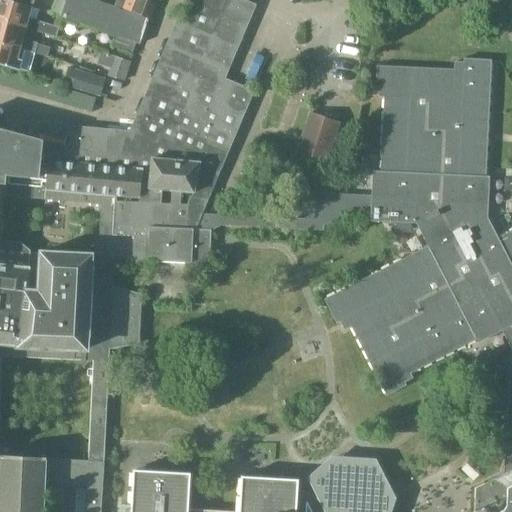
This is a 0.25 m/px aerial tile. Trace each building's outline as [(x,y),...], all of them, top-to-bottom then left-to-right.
[(33,8),(9,0),(0,0),(0,19),(25,28),(34,31),(56,37),(59,28),(33,21),(29,20),(33,8)] [(43,511),(45,485),(45,483),(88,486),(86,511),(511,511),(511,231),(498,239),(487,218),(488,217),(487,217),(487,205),(488,205),(488,203),(488,204),(489,177),(484,176),(489,60),(463,58),(463,62),(454,62),(454,71),(376,67),(376,83),(372,83),(372,91),(380,91),(379,135),(385,135),(383,173),(374,173),(373,197),(307,194),(305,219),(202,214),(254,91),(225,78),(256,5),(245,0),(191,0),(181,23),(175,21),(129,131),(68,125),(67,131),(63,145),(0,128),(0,511),(43,511)] [(93,0),(67,0),(66,2),(61,17),(106,33),(117,36),(137,44),(139,45),(148,20),(151,21),(151,19),(124,9),(123,11),(93,0)] [(157,3),(151,0),(129,0),(128,5),(126,4),(124,9),(141,15),(151,19),(157,3)] [(0,19),(0,41),(20,48),(20,49),(34,53),(47,57),(50,47),(32,42),(34,31),(25,28),(0,19)] [(137,44),(117,36),(106,33),(102,44),(113,48),(113,47),(133,54),(137,44)] [(0,41),(0,64),(28,73),(34,53),(20,49),(20,48),(0,41)] [(115,56),(108,75),(123,80),(130,61),(115,56)] [(70,86),(75,87),(99,95),(104,80),(75,70),(70,86)] [(339,123),(338,122),(309,113),(295,156),(325,166),(339,123)]
